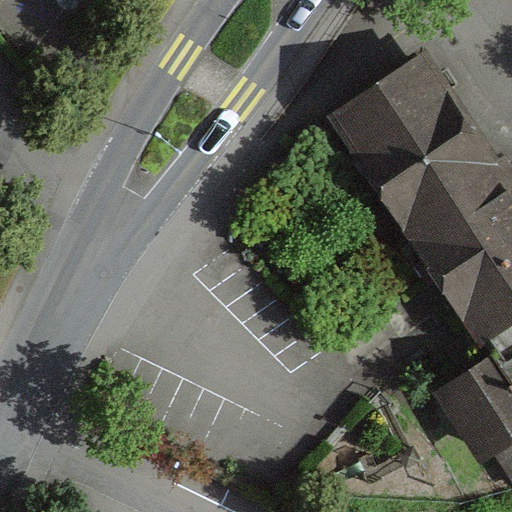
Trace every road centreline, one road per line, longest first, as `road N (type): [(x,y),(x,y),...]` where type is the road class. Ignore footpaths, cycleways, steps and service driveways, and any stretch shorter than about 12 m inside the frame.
road 1 (tertiary): [(269,0),(123,197)]
road 2 (tertiary): [(123,197),(10,414)]
road 3 (residential): [(10,414),(204,511)]
road 4 (residential): [(0,124),(123,197)]
